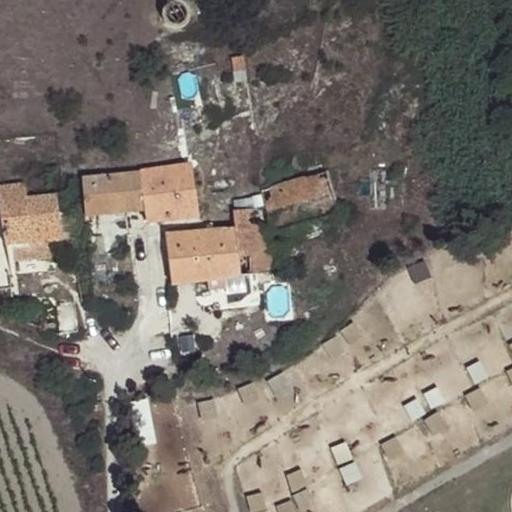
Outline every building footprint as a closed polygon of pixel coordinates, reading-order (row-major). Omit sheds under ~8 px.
[(188,6),(184,2),(178,0),(177,0),(173,0),(168,2),(164,6),(162,11),(161,16),(163,22),(166,26),(171,29),(177,30),(182,29),(187,26),(190,21),(191,16),(191,10),(188,6)] [(189,163),(139,170),(144,209),(146,223),(187,217),(196,216),(189,163)] [(144,209),(139,170),(81,177),(86,217),(144,209)] [(171,283),(274,272),(270,234),(336,214),(324,172),(279,186),(260,191),(265,208),(232,211),(234,228),(189,233),(165,236),(171,283)] [(25,184),(0,188),(0,217),(5,247),(13,246),(15,260),(49,256),(47,242),(69,239),(66,212),(58,213),(56,194),(27,198),(25,184)] [(0,292),(11,291),(11,288),(7,264),(0,265),(0,292)] [(55,303),(60,335),(77,333),(73,301),(55,303)] [(142,441),(152,441),(150,400),(131,401),(133,423),(140,423),(142,441)]
